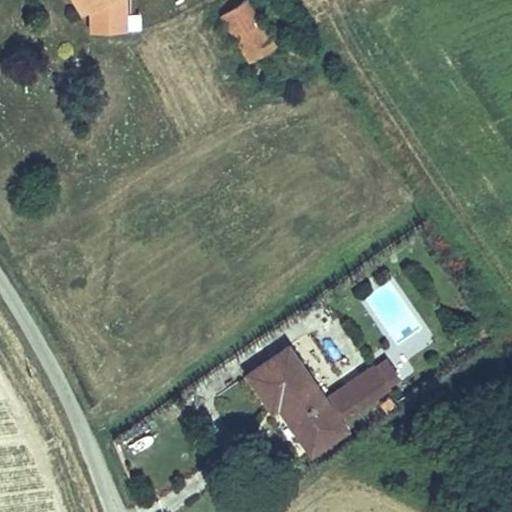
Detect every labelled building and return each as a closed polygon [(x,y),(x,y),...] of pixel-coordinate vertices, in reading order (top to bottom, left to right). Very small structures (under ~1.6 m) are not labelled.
[(85,0),(86,3),(87,24),(123,20),(120,0),(85,0)] [(245,0),(229,0),(220,6),(249,55),(270,41),(245,0)] [(337,423),(321,401),(283,346),(242,375),(267,409),(274,404),(306,450),(340,426),(337,423)] [(367,369),(335,391),(350,413),(382,390),(367,369)] [(335,391),(321,401),(337,423),(350,413),(335,391)]
